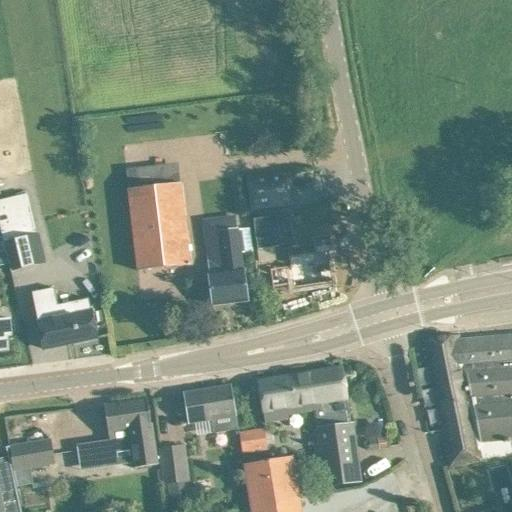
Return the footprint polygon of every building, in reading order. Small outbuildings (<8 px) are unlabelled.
[(289,92),(278,94),(279,100),(290,99),(289,92)] [(286,174),(246,180),(251,208),(290,202),(286,174)] [(180,183),(128,189),(138,271),(189,264),(180,183)] [(0,229),(11,273),(44,264),(27,194),(0,200),(0,229)] [(294,214),(253,219),(257,249),(298,244),(294,214)] [(218,232),(222,262),(208,264),(209,273),(210,286),(212,306),(247,301),(238,229),(218,232)] [(294,289),(332,283),(329,260),(333,259),(330,236),(312,238),(314,254),(289,258),(291,267),(271,270),(273,288),(293,285),(294,289)] [(97,338),(88,299),(57,305),(54,288),(31,293),(43,349),(97,338)] [(0,351),(10,350),(8,336),(12,335),(10,318),(0,319),(0,351)] [(424,342),(450,467),(505,455),(511,453),(511,449),(510,440),(511,439),(511,335),(459,340),(458,335),(424,342)] [(321,409),(315,410),(318,429),(317,429),(320,446),(324,473),(325,486),(339,484),(359,481),(351,424),(342,369),(315,373),(321,409)] [(257,382),(261,402),(264,422),(287,418),(287,415),(315,410),(321,409),(315,373),(257,382)] [(183,395),(187,414),(188,423),(211,420),(213,432),(237,428),(235,416),(236,415),(234,407),(231,387),(183,395)] [(110,440),(76,445),(79,466),(113,461),(112,453),(130,450),(133,468),(158,464),(151,426),(150,419),(147,399),(105,405),(106,409),(108,425),(109,432),(110,440)] [(261,428),(239,431),(242,453),(264,450),(261,428)] [(384,438),(368,441),(370,450),(386,448),(384,438)] [(51,439),(9,445),(13,470),(55,464),(51,439)] [(184,447),(159,450),(163,484),(188,481),(184,447)] [(300,511),(291,457),(244,465),(251,511),(300,511)] [(0,511),(21,511),(16,491),(14,481),(14,480),(0,483),(0,511)]
